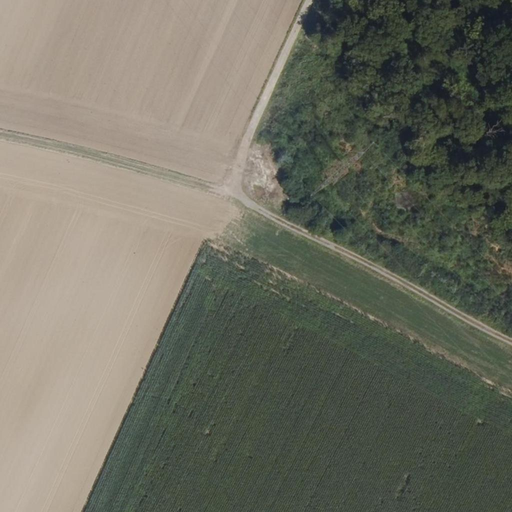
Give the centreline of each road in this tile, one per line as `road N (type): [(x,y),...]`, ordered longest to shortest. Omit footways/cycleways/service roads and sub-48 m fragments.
road 1 (track): [(511,341),(230,193)]
road 2 (track): [(230,193),(0,137)]
road 3 (track): [(230,193),(313,0)]
